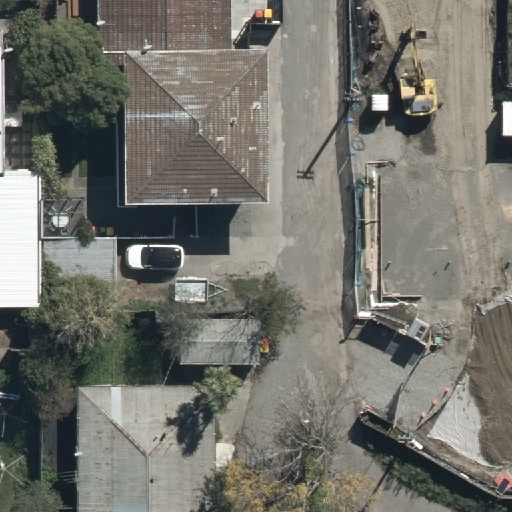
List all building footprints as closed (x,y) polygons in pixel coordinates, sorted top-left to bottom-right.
[(117,51),(117,192),(256,192),(256,38),(226,38),(225,0),(89,0),(90,51),(117,51)] [(0,314),(42,315),(43,298),(43,238),(43,183),(1,183),(2,34),(0,33),(0,314)] [(511,170),(511,103),(439,105),(440,172),(511,170)] [(108,236),(43,238),(43,298),(110,297),(108,236)] [(511,284),(493,284),(491,413),(511,413),(511,284)] [(256,312),(175,312),(175,358),(256,358),(256,312)] [(207,511),(207,379),(67,379),(68,470),(40,470),(41,507),(71,507),(71,511),(207,511)]
